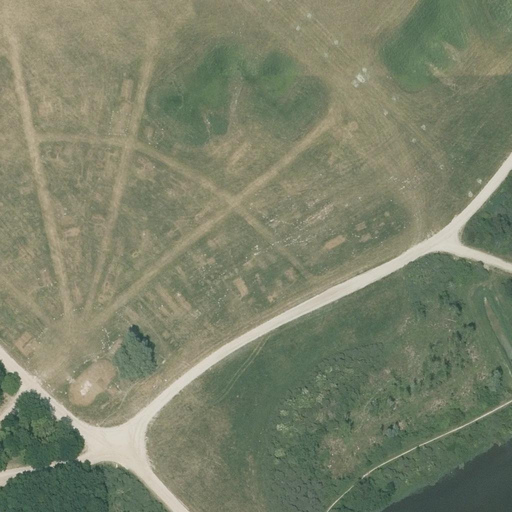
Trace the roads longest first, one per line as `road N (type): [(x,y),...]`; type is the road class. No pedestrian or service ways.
road 1 (track): [(0,353),(93,444),(113,451),(255,327),(448,235),(511,152)]
road 2 (track): [(0,478),(113,451),(177,511)]
